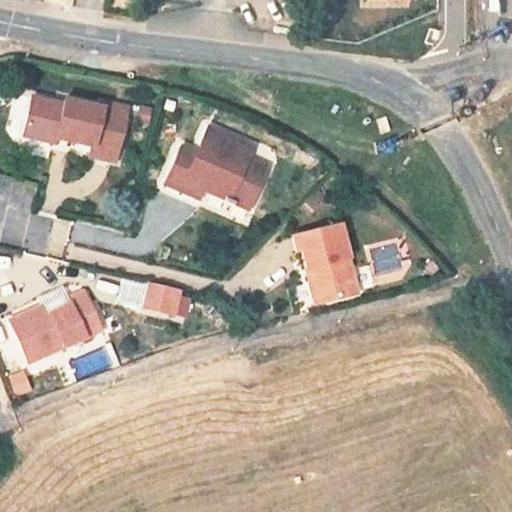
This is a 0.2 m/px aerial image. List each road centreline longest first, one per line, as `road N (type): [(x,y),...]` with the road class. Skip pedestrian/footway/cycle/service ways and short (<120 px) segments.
road 1 (tertiary): [(405,92),(340,70),(0,23)]
road 2 (unknown): [(0,245),(185,303),(224,303),(265,280)]
road 3 (tertiary): [(511,260),(461,150),(405,92)]
